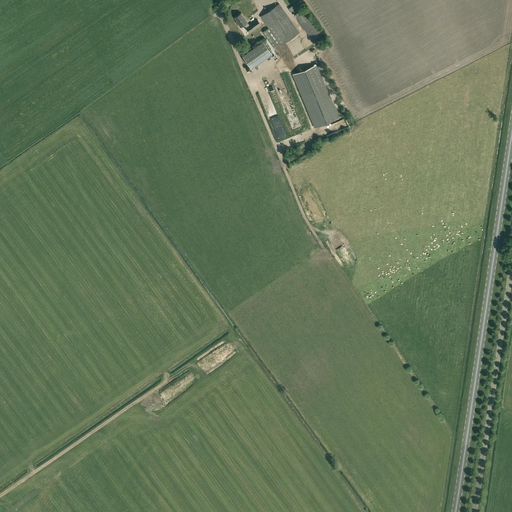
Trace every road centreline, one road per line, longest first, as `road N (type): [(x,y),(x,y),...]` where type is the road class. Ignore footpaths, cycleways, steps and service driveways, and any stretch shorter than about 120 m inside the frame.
road 1 (primary): [(454,511),(511,127)]
road 2 (unclassified): [(474,511),(511,268)]
